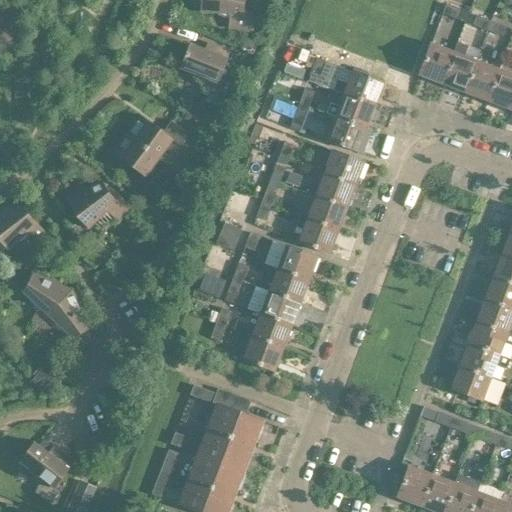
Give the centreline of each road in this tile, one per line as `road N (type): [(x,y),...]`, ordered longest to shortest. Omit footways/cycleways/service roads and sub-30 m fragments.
road 1 (residential): [(511,172),(441,149),(412,166),(316,419)]
road 2 (residential): [(316,419),(126,344),(111,319)]
road 3 (residential): [(34,173),(123,82),(168,0)]
road 4 (residential): [(0,431),(20,416),(79,407),(111,319)]
road 5 (residential): [(111,319),(34,173)]
